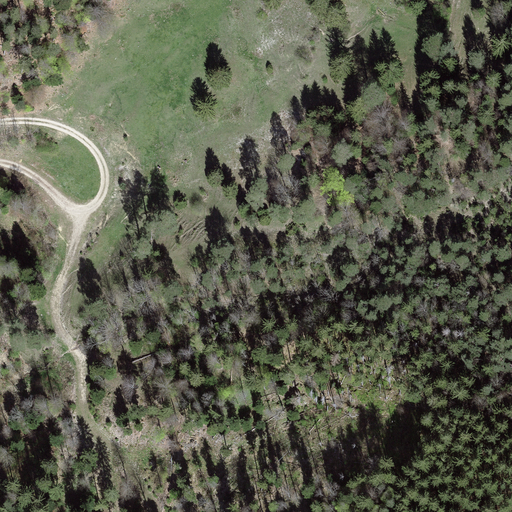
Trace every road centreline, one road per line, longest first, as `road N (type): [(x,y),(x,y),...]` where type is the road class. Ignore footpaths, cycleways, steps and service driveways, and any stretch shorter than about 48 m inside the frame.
road 1 (track): [(117,511),(114,482),(84,422),(79,362),(55,314),(70,219)]
road 2 (track): [(0,122),(36,120),(70,130),(93,146),(106,171),(98,204),(70,219),(44,183),(0,160)]
